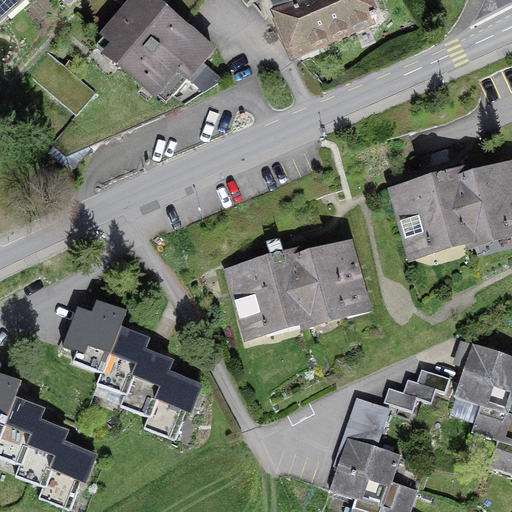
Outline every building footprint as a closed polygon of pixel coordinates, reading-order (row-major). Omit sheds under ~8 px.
[(0,0),(0,12),(13,0),(0,0)] [(166,106),(167,106),(194,73),(209,86),(217,77),(202,64),(212,52),(177,22),(188,9),(177,0),(168,0),(161,8),(151,0),(135,0),(103,39),(96,47),(166,106)] [(270,0),(294,53),(376,18),(367,0),(310,0),(283,12),(280,7),(293,0),(270,0)] [(167,106),(166,106),(96,47),(73,74),(96,93),(65,129),(84,145),(92,135),(97,139),(105,130),(110,134),(124,120),(130,125),(170,108),(167,106)] [(467,236),(468,240),(482,237),(483,239),(509,232),(508,227),(511,225),(511,176),(511,172),(464,185),(462,180),(459,181),(455,173),(437,180),(438,187),(397,198),(410,246),(425,242),(427,249),(467,236)] [(304,317),(305,321),(319,317),(319,320),(346,312),(344,308),(361,303),(347,252),(299,265),(298,260),(295,261),(291,253),(280,257),(276,257),(273,260),(275,267),(234,278),(247,326),(261,322),(263,329),(304,317)] [(192,413),(202,388),(167,374),(171,364),(143,353),(147,342),(119,332),(124,321),(80,304),(63,348),(77,354),(73,364),(101,375),(97,386),(125,397),(121,407),(149,418),(144,429),(175,440),(186,411),(192,413)] [(466,362),(455,399),(480,408),(481,408),(490,383),(511,390),(511,360),(465,344),(460,360),(466,362)] [(422,372),(417,385),(417,386),(435,391),(435,392),(445,396),(450,381),(422,372)] [(403,395),(417,400),(431,405),(435,392),(435,391),(417,386),(417,385),(408,382),(404,394),(403,395)] [(86,483),(96,457),(62,444),(66,433),(38,423),(42,412),(14,401),(18,391),(0,383),(0,458),(20,466),(16,477),(43,488),(39,499),(70,510),(81,481),(86,483)] [(481,408),(480,408),(471,434),(497,443),(498,443),(507,418),(511,419),(511,390),(490,383),(481,408)] [(412,414),(417,400),(403,395),(404,394),(389,389),(384,404),(412,414)] [(357,413),(385,423),(390,410),(361,400),(357,413)] [(357,413),(352,426),(380,436),(385,423),(357,413)] [(511,419),(507,418),(498,443),(497,443),(488,469),(511,476),(511,419)] [(376,449),(380,436),(352,426),(328,492),(354,501),(355,501),(374,448),(376,449)] [(354,501),(350,511),(379,511),(390,483),(399,457),(376,449),(374,448),(355,501),(354,501)] [(390,483),(379,511),(408,511),(416,492),(390,483)]
